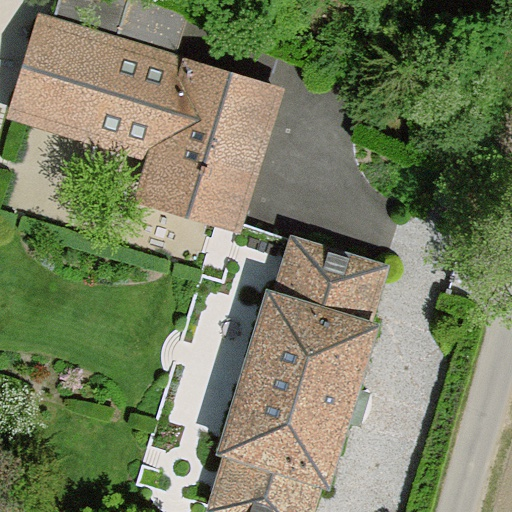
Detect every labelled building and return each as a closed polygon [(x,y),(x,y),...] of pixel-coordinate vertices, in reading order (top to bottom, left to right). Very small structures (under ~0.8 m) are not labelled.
[(62,0),(53,28),(118,47),(132,0),(62,0)] [(231,222),(270,92),(118,47),(53,28),(46,25),(21,112),(165,155),(152,199),(231,222)] [(296,241),(279,297),(369,324),(387,269),(296,241)] [(279,297),(272,295),(225,451),(231,453),(322,481),(328,483),(376,326),(369,324),(279,297)] [(311,511),(322,481),(231,453),(214,510),(221,511),(311,511)]
